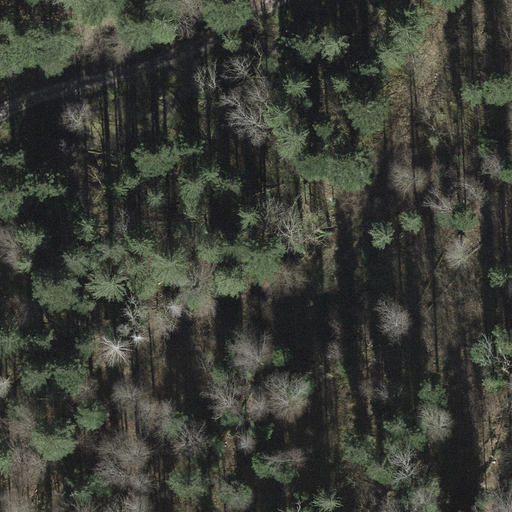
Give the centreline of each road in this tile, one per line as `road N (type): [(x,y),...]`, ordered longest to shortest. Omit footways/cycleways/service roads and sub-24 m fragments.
road 1 (track): [(47,511),(123,373),(167,323),(206,305),(305,291),(352,256),(467,0)]
road 2 (track): [(0,107),(12,97),(208,47),(277,0)]
